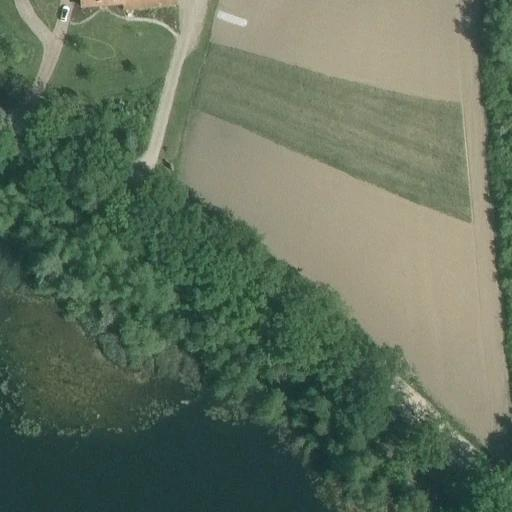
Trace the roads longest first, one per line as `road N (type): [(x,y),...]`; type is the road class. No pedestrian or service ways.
road 1 (track): [(126,177),(338,357),(501,511)]
road 2 (track): [(194,0),(152,157),(126,177)]
road 3 (track): [(0,119),(126,177)]
